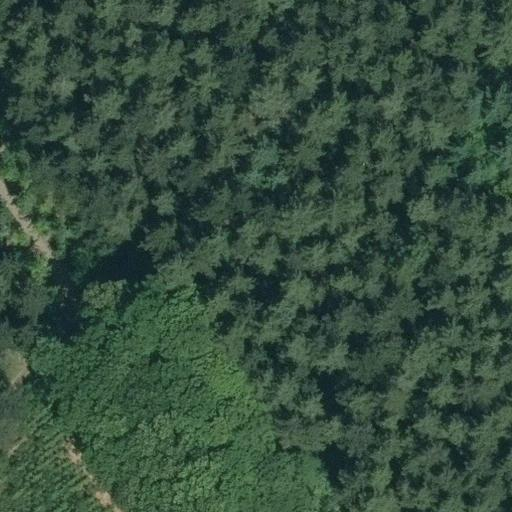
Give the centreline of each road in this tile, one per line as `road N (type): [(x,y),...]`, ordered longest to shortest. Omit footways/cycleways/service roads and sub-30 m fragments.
road 1 (track): [(359,0),(165,279),(100,340)]
road 2 (track): [(216,511),(0,190)]
road 3 (track): [(0,400),(78,307)]
